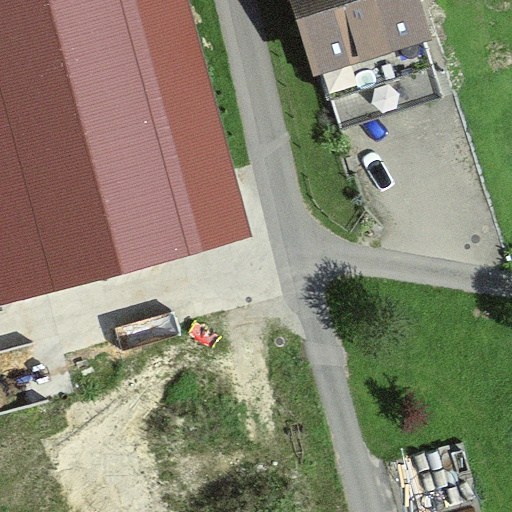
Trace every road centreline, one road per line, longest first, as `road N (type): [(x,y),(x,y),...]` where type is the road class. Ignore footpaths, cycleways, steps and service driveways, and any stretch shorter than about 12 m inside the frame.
road 1 (unclassified): [(305,236),(378,511)]
road 2 (unclassified): [(249,0),(305,236)]
road 3 (unclassified): [(305,236),(511,268)]
